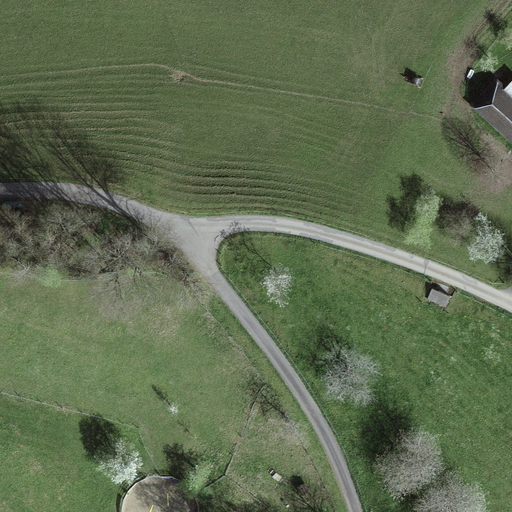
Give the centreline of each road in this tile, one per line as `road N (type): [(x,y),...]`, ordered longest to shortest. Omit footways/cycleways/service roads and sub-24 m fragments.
road 1 (unclassified): [(511,306),(373,249),(290,226),(238,224),(184,235)]
road 2 (unclassified): [(0,193),(107,199),(184,235)]
